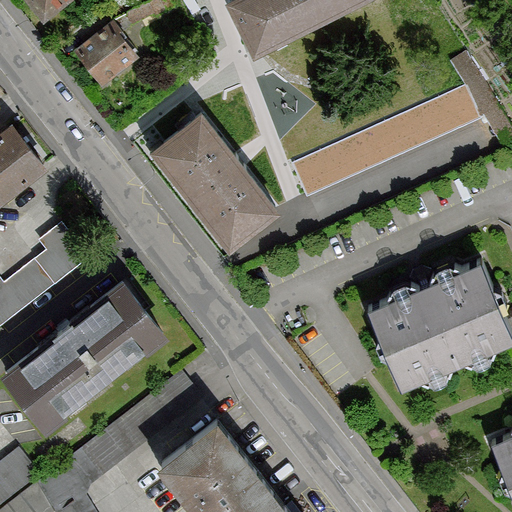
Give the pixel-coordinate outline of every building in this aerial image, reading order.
[(32,0),(49,22),(77,0),(32,0)] [(229,0),(228,1),(253,52),(357,0),(229,0)] [(113,18),(74,49),(102,83),(138,54),(123,37),(126,34),(113,18)] [(307,192),(484,113),(503,144),(511,142),(511,122),(466,50),(450,59),(465,83),(292,159),(307,192)] [(201,108),(150,148),(229,248),(280,208),(201,108)] [(11,120),(0,128),(0,201),(46,166),(11,120)] [(0,322),(89,253),(62,218),(39,236),(47,246),(3,280),(0,275),(0,322)] [(511,334),(480,259),(368,306),(402,385),(511,337),(511,334)] [(123,275),(1,370),(47,428),(168,332),(123,275)] [(181,367),(0,509),(0,511),(45,511),(53,506),(56,511),(97,511),(87,494),(87,488),(89,483),(93,478),(201,394),(181,367)] [(157,460),(199,511),(286,511),(291,508),(216,414),(157,460)] [(511,430),(491,440),(511,487),(511,430)] [(0,500),(38,471),(18,445),(0,458),(0,500)]
